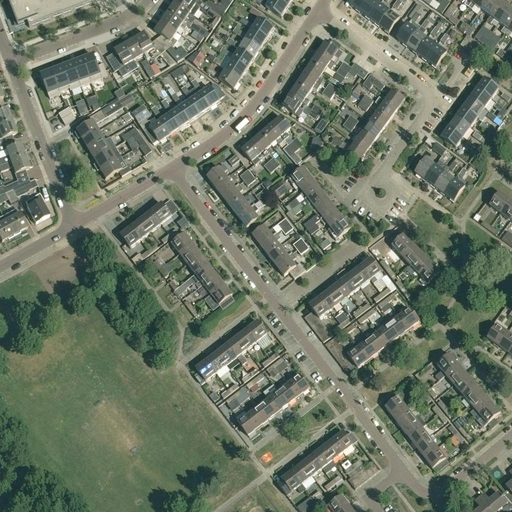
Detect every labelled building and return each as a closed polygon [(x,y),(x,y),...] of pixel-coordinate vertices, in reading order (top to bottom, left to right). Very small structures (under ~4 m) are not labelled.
[(10,4),(19,27),(28,23),(29,28),(96,3),(94,0),(10,0),(12,4),(10,4)] [(190,14),(189,15),(194,18),(200,9),(196,5),(188,0),(176,0),(174,4),(190,14)] [(214,4),(210,9),(222,17),(228,8),(232,3),(227,0),(222,0),(221,3),(223,5),(221,7),(217,3),(214,4)] [(288,8),(276,0),(271,0),(266,8),(282,18),(288,8)] [(353,0),(349,6),(359,13),(368,0),(353,0)] [(368,0),(359,13),(369,20),(380,5),(375,2),(376,0),(368,0)] [(442,15),(450,4),(444,0),(440,6),(436,11),(442,15)] [(468,9),(472,4),(474,0),(466,0),(468,1),(465,6),(468,9)] [(474,0),(472,4),(468,9),(472,12),(476,7),(481,10),(488,0),(474,0)] [(490,17),(501,2),(498,0),(488,0),(481,10),(490,17)] [(398,1),(390,12),(379,27),(389,34),(399,19),(394,15),(403,4),(398,1)] [(494,20),(500,23),(510,8),(501,2),(490,17),(487,21),(491,24),(494,20)] [(187,27),(190,29),(193,24),(186,20),(189,15),(190,14),(174,4),(168,13),(187,27)] [(369,20),(379,27),(390,12),(380,5),(369,20)] [(457,10),(452,5),(443,16),(449,21),(453,16),(457,10)] [(505,34),(511,25),(511,9),(510,8),(500,23),(505,27),(502,32),(505,34)] [(218,23),(222,17),(210,9),(206,15),(218,23)] [(440,21),(442,15),(434,12),(432,18),(440,21)] [(168,13),(161,23),(177,33),(180,28),(184,31),(187,27),(168,13)] [(408,26),(407,25),(397,40),(407,47),(421,28),(415,24),(420,17),(416,14),(408,26)] [(242,19),(240,23),(247,28),(249,24),(242,19)] [(254,27),(252,30),(267,40),(274,30),(259,20),(254,27)] [(421,28),(407,47),(416,54),(427,39),(423,37),(427,32),(425,31),(430,24),(426,21),(421,28)] [(173,39),(177,33),(161,23),(155,32),(170,43),(169,45),(171,47),(166,50),(178,63),(182,59),(173,48),(178,42),(173,39)] [(464,23),(459,30),(464,34),(465,32),(469,27),(464,23)] [(469,27),(465,32),(470,36),(474,31),(469,27)] [(436,28),(431,35),(435,38),(440,31),(436,28)] [(199,34),(204,38),(208,33),(202,29),(199,34)] [(247,37),(245,40),(261,50),(267,40),(252,30),(251,31),(247,37)] [(153,58),(159,55),(155,49),(154,49),(145,33),(135,39),(143,54),(144,56),(150,52),(153,58)] [(200,43),(204,38),(199,34),(195,40),(200,43)] [(445,35),(440,42),(444,45),(449,38),(445,35)] [(460,46),(465,49),(472,40),(467,36),(460,46)] [(478,42),(484,46),(487,40),(482,37),(478,42)] [(143,54),(135,39),(125,45),(131,56),(134,61),(144,56),(143,54)] [(254,61),(261,50),(245,40),(245,41),(241,47),(236,43),(229,39),(227,43),(233,47),(239,51),(254,61)] [(426,61),(437,47),(427,39),(416,54),(426,61)] [(472,40),(465,49),(470,52),(477,43),(472,40)] [(487,40),(484,46),(489,50),(493,44),(487,40)] [(335,65),(338,59),(334,57),(338,51),(325,43),(318,53),(335,65)] [(481,46),(477,43),(470,52),(474,55),(481,46)] [(131,56),(125,45),(112,52),(121,69),(124,67),(134,61),(131,56)] [(479,59),(486,49),(481,46),(474,55),(479,59)] [(447,54),(437,47),(426,61),(436,68),(447,54)] [(247,71),(254,61),(239,51),(234,57),(223,49),(220,53),(227,58),(232,61),(247,71)] [(501,60),(506,53),(500,50),(495,56),(501,60)] [(175,65),(165,53),(160,57),(171,69),(175,65)] [(335,65),(318,53),(311,64),(324,73),(327,67),(331,70),(335,65)] [(108,78),(103,66),(98,68),(93,56),(82,61),(91,84),(108,78)] [(72,64),(81,88),(91,84),(82,61),(72,64)] [(241,81),(247,71),(232,61),(226,71),(241,81)] [(62,68),(71,92),(81,88),(72,64),(62,68)] [(324,73),(311,64),(304,75),(321,86),(324,81),(320,78),(324,73)] [(344,64),(341,68),(349,74),(352,70),(344,64)] [(150,80),(156,76),(150,65),(144,68),(150,80)] [(52,72),(61,95),(61,93),(70,90),(71,92),(62,68),(52,72)] [(345,80),(349,74),(341,68),(337,74),(345,80)] [(174,80),(182,75),(179,69),(171,74),(174,80)] [(207,74),(219,81),(234,91),(241,81),(226,71),(222,77),(209,69),(207,74)] [(364,81),(369,74),(362,69),(357,76),(364,81)] [(61,95),(52,72),(41,76),(50,100),(61,95)] [(304,75),(297,85),(309,94),(313,88),(317,91),(321,86),(304,75)] [(370,76),(363,86),(370,91),(373,86),(381,92),(385,87),(370,76)] [(182,88),(190,84),(187,78),(178,82),(182,88)] [(492,100),(499,90),(484,79),(477,89),(492,100)] [(191,84),(196,91),(200,88),(195,81),(191,84)] [(309,94),(297,85),(290,96),(306,107),(310,102),(306,99),(309,94)] [(326,90),(334,95),(337,91),(329,85),(326,90)] [(185,87),(181,90),(186,97),(190,94),(185,87)] [(199,95),(209,110),(219,103),(209,88),(199,95)] [(492,100),(477,89),(470,99),(484,109),(492,100)] [(331,101),(334,95),(326,90),(322,96),(331,101)] [(388,97),(384,102),(397,111),(405,101),(390,90),(386,95),(388,97)] [(175,95),(171,97),(176,104),(180,101),(175,95)] [(189,102),(199,116),(209,110),(199,95),(189,102)] [(511,100),(504,95),(501,98),(508,103),(511,100)] [(306,107),(290,96),(282,106),(295,115),(299,110),(303,112),(306,107)] [(366,97),(362,102),(370,108),(374,103),(366,97)] [(484,109),(470,99),(463,109),(477,119),(484,109)] [(165,101),(162,104),(166,111),(170,108),(165,101)] [(106,120),(124,109),(119,102),(101,112),(106,120)] [(180,108),(190,123),(199,116),(189,102),(180,108)] [(366,112),(370,108),(362,102),(358,107),(366,112)] [(378,106),(374,111),(389,122),(397,111),(384,102),(380,107),(378,106)] [(497,104),(494,108),(501,113),(503,109),(497,104)] [(312,111),(320,117),(323,112),(315,106),(312,111)] [(78,110),(80,116),(88,113),(86,107),(78,110)] [(146,119),(150,117),(143,107),(133,115),(153,145),(158,142),(160,143),(170,137),(160,122),(151,128),(146,119)] [(152,110),(156,117),(160,115),(155,108),(152,110)] [(170,115),(180,130),(190,123),(180,108),(170,115)] [(72,115),(69,109),(59,115),(62,121),(72,115)] [(477,119),(463,109),(455,119),(470,129),(477,119)] [(0,126),(12,122),(7,110),(0,112),(0,126)] [(317,122),(320,117),(312,111),(308,117),(317,122)] [(373,125),(382,132),(389,122),(374,111),(371,116),(373,117),(369,123),(373,125)] [(209,113),(204,117),(211,127),(216,122),(209,113)] [(490,113),(487,117),(494,122),(497,118),(490,113)] [(72,115),(62,121),(65,127),(76,120),(72,115)] [(128,115),(123,118),(127,124),(132,120),(128,115)] [(160,122),(170,137),(180,130),(170,115),(160,122)] [(350,117),(347,122),(355,128),(358,123),(350,117)] [(286,134),(291,129),(281,118),(271,126),(284,142),(289,138),(286,134)] [(470,129),(455,119),(448,128),(463,139),(470,129)] [(200,134),(207,129),(201,120),(194,124),(200,134)] [(0,135),(2,140),(16,134),(12,122),(0,126),(0,135)] [(81,138),(83,141),(95,134),(99,132),(93,122),(77,131),(78,132),(75,133),(79,139),(81,138)] [(355,128),(347,122),(343,127),(351,133),(355,128)] [(374,142),(382,132),(373,125),(369,123),(365,128),(363,126),(359,131),(374,142)] [(489,129),(483,124),(480,128),(486,132),(489,129)] [(284,142),(271,126),(261,135),(271,146),(276,142),(280,146),(284,142)] [(463,139),(448,128),(441,138),(456,149),(463,139)] [(374,142),(359,131),(356,136),(358,138),(354,143),(367,153),(374,142)] [(104,143),(105,142),(99,132),(95,134),(83,141),(89,151),(104,143)] [(482,137),(475,132),(472,136),(479,141),(482,137)] [(271,146),(261,135),(252,143),(265,158),(270,154),(266,150),(271,146)] [(336,138),(332,143),(339,148),(343,143),(336,138)] [(104,143),(89,151),(95,160),(115,148),(116,148),(110,139),(105,142),(104,143)] [(472,151),(475,147),(468,142),(465,146),(472,151)] [(146,157),(152,153),(145,143),(139,148),(146,157)] [(260,163),(265,158),(252,143),(249,146),(247,144),(241,149),(243,151),(242,151),(252,163),(257,159),(260,163)] [(289,147),(295,154),(299,150),(293,143),(289,147)] [(359,163),(367,153),(354,143),(350,148),(348,147),(344,152),(359,163)] [(442,157),(443,155),(446,151),(437,144),(432,150),(442,157)] [(0,166),(25,157),(23,152),(26,151),(23,145),(21,146),(20,145),(6,151),(8,157),(3,159),(1,158),(0,158),(0,166)] [(295,154),(289,147),(284,151),(290,158),(295,154)] [(95,160),(100,170),(117,161),(121,158),(115,148),(95,160)] [(443,155),(442,157),(439,161),(442,164),(447,157),(443,155)] [(27,162),(25,157),(0,166),(0,172),(0,173),(12,168),(15,175),(29,169),(32,168),(30,161),(27,162)] [(232,168),(240,162),(236,157),(229,163),(232,168)] [(269,163),(276,171),(280,167),(274,159),(269,163)] [(415,174),(425,181),(435,167),(425,159),(415,174)] [(106,180),(119,173),(122,178),(131,173),(128,167),(122,171),(117,161),(100,170),(106,180)] [(276,171),(269,163),(264,168),(271,175),(276,171)] [(454,163),(449,169),(453,172),(458,165),(454,163)] [(215,188),(228,179),(224,174),(228,171),(224,166),(208,178),(215,188)] [(434,188),(445,174),(435,167),(425,181),(434,188)] [(299,189),(311,179),(304,169),(299,172),(289,180),(293,185),(295,184),(299,189)] [(297,170),(287,178),(289,180),(299,172),(297,170)] [(463,179),(467,172),(464,170),(459,176),(463,179)] [(240,178),(244,183),(252,177),(248,172),(240,178)] [(434,188),(444,195),(455,181),(445,174),(434,188)] [(252,177),(244,183),(248,187),(256,181),(252,177)] [(215,188),(223,198),(239,186),(236,180),(232,184),(228,179),(215,188)] [(304,200),(319,189),(311,179),(299,189),(303,194),(301,196),(304,200)] [(454,202),(465,188),(455,181),(444,195),(454,202)] [(6,194),(12,191),(20,187),(19,187),(17,182),(4,188),(6,194)] [(278,198),(287,192),(280,183),(271,189),(278,198)] [(20,187),(12,191),(16,197),(27,192),(24,186),(20,187)] [(243,191),(239,186),(223,198),(231,208),(243,199),(239,194),(243,191)] [(327,199),(319,189),(304,200),(305,201),(301,204),(305,209),(309,206),(308,206),(311,204),(315,209),(327,199)] [(16,197),(12,191),(4,195),(10,207),(18,202),(16,197)] [(259,202),(267,196),(264,192),(256,198),(259,202)] [(501,214),(511,201),(499,193),(490,206),(501,214)] [(44,203),(40,196),(38,195),(25,202),(28,208),(27,208),(35,224),(49,217),(42,205),(44,205),(44,203)] [(267,196),(259,202),(264,208),(271,201),(267,196)] [(231,208),(239,218),(255,205),(251,201),(247,204),(243,199),(231,208)] [(296,199),(288,205),(288,206),(292,211),(301,204),(296,199)] [(318,214),(316,215),(317,216),(312,220),(316,225),(321,221),(320,220),(335,209),(327,199),(315,209),(318,214)] [(168,204),(173,214),(179,211),(174,201),(168,204)] [(511,220),(511,201),(501,214),(511,222),(511,220)] [(151,212),(161,225),(172,217),(162,204),(151,212)] [(301,204),(292,211),(296,216),(305,209),(301,204)] [(254,214),(259,211),(255,205),(239,218),(247,228),(258,219),(254,214)] [(321,221),(324,225),(326,224),(330,229),(342,219),(335,209),(320,220),(321,221)] [(8,214),(2,217),(9,230),(13,237),(27,229),(16,210),(8,214)] [(161,225),(151,212),(141,220),(151,233),(161,225)] [(0,240),(1,243),(13,237),(9,230),(2,217),(0,218),(0,240)] [(336,241),(350,229),(342,219),(330,229),(334,234),(332,236),(336,241)] [(151,233),(141,220),(131,227),(141,241),(151,233)] [(278,226),(281,231),(289,225),(286,220),(278,226)] [(312,220),(304,226),(307,231),(308,231),(316,225),(312,220)] [(481,226),(488,231),(491,227),(484,222),(481,226)] [(289,225),(281,231),(285,236),(293,230),(289,225)] [(319,230),(316,225),(308,231),(312,236),(319,230)] [(141,241),(131,227),(120,235),(130,248),(141,241)] [(491,227),(488,231),(496,237),(499,233),(491,227)] [(260,247),(277,234),(273,230),(269,233),(265,228),(253,237),(260,247)] [(169,236),(172,239),(179,234),(176,230),(169,236)] [(260,247),(268,257),(280,248),(277,243),(281,240),(277,234),(260,247)] [(172,245),(180,255),(193,245),(185,235),(172,245)] [(401,257),(413,245),(404,235),(392,247),(401,257)] [(164,245),(172,239),(169,236),(162,241),(164,245)] [(509,246),(511,243),(504,238),(502,241),(509,246)] [(323,243),(320,246),(319,246),(323,251),(331,245),(327,240),(323,243)] [(294,247),(297,251),(305,244),(302,241),(294,247)] [(305,244),(297,251),(301,256),(309,250),(305,244)] [(193,245),(180,255),(188,265),(201,255),(193,245)] [(422,254),(413,245),(401,257),(410,266),(422,254)] [(149,252),(151,255),(159,250),(156,246),(149,252)] [(276,267),(292,254),(288,250),(284,253),(280,248),(268,257),(276,267)] [(151,255),(149,252),(141,257),(144,261),(151,255)] [(296,260),(292,254),(276,267),(284,277),(289,273),(295,281),(306,272),(300,265),(296,268),(292,263),(296,260)] [(430,263),(422,254),(410,266),(418,275),(430,263)] [(188,265),(196,275),(209,265),(201,255),(188,265)] [(370,259),(359,267),(369,281),(380,272),(370,259)] [(380,264),(385,271),(389,268),(384,261),(380,264)] [(157,262),(153,264),(159,271),(159,272),(162,269),(157,262)] [(428,285),(440,273),(430,263),(418,275),(428,285)] [(204,286),(217,276),(209,265),(196,275),(204,286)] [(359,267),(349,275),(360,288),(369,281),(359,267)] [(389,268),(385,271),(391,279),(395,276),(389,268)] [(165,279),(168,276),(168,275),(162,269),(159,272),(165,279)] [(349,275),(340,283),(350,296),(360,288),(349,275)] [(204,286),(211,296),(225,286),(217,276),(204,286)] [(169,285),(175,292),(178,289),(173,282),(169,285)] [(396,284),(401,291),(404,289),(399,282),(396,284)] [(350,296),(340,283),(330,290),(340,303),(350,296)] [(178,289),(175,292),(179,297),(186,291),(186,290),(182,286),(178,289)] [(230,298),(232,296),(225,286),(211,296),(219,306),(220,306),(230,298)] [(381,295),(384,298),(391,293),(389,289),(381,295)] [(404,289),(401,291),(407,299),(410,296),(404,289)] [(330,290),(320,298),(330,311),(340,303),(330,290)] [(384,298),(381,295),(374,301),(376,304),(384,298)] [(386,301),(389,304),(396,299),(393,295),(386,301)] [(230,298),(220,306),(224,311),(234,303),(230,298)] [(317,317),(319,319),(330,311),(320,298),(309,306),(313,312),(317,317)] [(359,309),(354,298),(344,302),(350,314),(359,309)] [(389,304),(386,301),(378,306),(381,310),(389,304)] [(184,304),(190,312),(193,309),(188,302),(184,304)] [(333,311),(342,321),(351,314),(342,304),(333,311)] [(361,310),(364,314),(371,308),(368,305),(361,310)] [(199,317),(193,309),(190,312),(196,319),(199,317)] [(409,309),(398,318),(408,331),(419,322),(409,309)] [(364,314),(361,310),(353,316),(356,319),(364,314)] [(366,316),(368,320),(375,314),(373,311),(366,316)] [(308,323),(317,317),(313,312),(304,318),(308,323)] [(368,320),(366,316),(358,322),(360,325),(368,320)] [(276,317),(272,322),(279,328),(283,323),(276,317)] [(308,323),(312,328),(321,322),(319,319),(317,317),(308,323)] [(398,318),(388,325),(399,338),(408,331),(398,318)] [(341,326),(343,329),(350,324),(348,320),(341,326)] [(247,330),(257,343),(268,335),(258,322),(247,330)] [(316,333),(325,327),(321,322),(312,328),(316,333)] [(379,333),(389,346),(399,338),(388,325),(379,333)] [(343,329),(341,326),(333,332),(336,335),(343,329)] [(345,332),(348,335),(355,330),(352,326),(345,332)] [(499,347),(508,334),(497,326),(487,340),(499,347)] [(316,333),(320,338),(328,332),(325,327),(316,333)] [(237,338),(247,351),(257,343),(247,330),(237,338)] [(328,332),(320,338),(323,343),(332,337),(328,332)] [(348,335),(345,332),(338,337),(340,341),(348,335)] [(379,333),(369,340),(379,354),(389,346),(379,333)] [(499,347),(509,355),(511,349),(511,336),(508,334),(499,347)] [(247,351),(237,338),(227,345),(237,359),(243,366),(247,363),(241,355),(247,351)] [(329,351),(338,344),(335,339),(326,346),(329,351)] [(379,354),(369,340),(359,348),(369,361),(379,354)] [(329,351),(333,356),(342,349),(338,344),(329,351)] [(237,359),(227,345),(217,353),(227,366),(237,359)] [(348,356),(350,359),(354,364),(358,370),(369,361),(359,348),(348,356)] [(337,361),(346,354),(342,349),(333,356),(337,361)] [(445,352),(434,361),(438,365),(449,356),(445,352)] [(227,366),(217,353),(207,361),(217,374),(227,366)] [(277,354),(270,359),(273,363),(279,358),(277,354)] [(337,361),(341,366),(350,359),(348,356),(346,354),(337,361)] [(438,365),(437,366),(442,371),(435,377),(440,382),(446,376),(459,365),(455,361),(457,359),(453,354),(450,356),(450,355),(449,356),(438,365)] [(273,363),(270,359),(262,365),(265,369),(273,363)] [(345,371),(354,364),(350,359),(341,366),(345,371)] [(275,365),(277,369),(284,363),(281,360),(275,365)] [(217,374),(207,361),(202,364),(201,362),(195,366),(197,368),(196,369),(199,373),(195,377),(197,378),(196,379),(200,384),(200,383),(202,385),(206,382),(217,374)] [(277,369),(275,365),(267,371),(269,375),(277,369)] [(446,376),(454,386),(467,375),(459,365),(446,376)] [(250,375),(252,378),(259,373),(256,370),(250,375)] [(252,378),(250,375),(242,381),(244,384),(252,378)] [(454,386),(462,395),(475,384),(467,375),(454,386)] [(254,381),(257,384),(264,379),(261,376),(254,381)] [(288,384),(299,397),(309,389),(299,376),(288,384)] [(249,390),(257,384),(254,381),(246,387),(249,390)] [(279,392),(289,405),(299,397),(288,384),(279,392)] [(475,384),(462,395),(471,405),(483,394),(475,384)] [(236,385),(229,391),(232,394),(239,389),(236,385)] [(422,397),(425,394),(420,387),(416,390),(422,397)] [(431,389),(427,392),(433,399),(437,397),(431,389)] [(232,394),(229,391),(222,397),(224,400),(232,394)] [(241,391),(234,397),(237,400),(243,395),(241,391)] [(269,400),(279,413),(289,405),(279,392),(269,400)] [(425,394),(422,397),(428,405),(431,402),(425,394)] [(471,405),(479,414),(491,403),(483,394),(471,405)] [(237,400),(234,397),(226,403),(229,406),(237,400)] [(394,419),(407,409),(399,398),(385,408),(394,419)] [(279,413),(269,400),(259,407),(269,420),(279,413)] [(444,412),(447,409),(441,402),(438,405),(444,412)] [(479,414),(488,425),(501,414),(491,403),(479,414)] [(281,413),(287,421),(296,413),(290,406),(281,413)] [(269,420),(259,407),(249,415),(259,428),(269,420)] [(436,407),(433,410),(438,417),(441,414),(436,407)] [(401,429),(415,419),(407,409),(394,419),(401,429)] [(453,417),(447,409),(444,412),(450,419),(453,417)] [(441,414),(438,417),(444,424),(448,422),(441,414)] [(259,428),(249,415),(238,423),(248,436),(259,428)] [(418,416),(415,419),(401,429),(409,439),(422,429),(426,426),(418,416)] [(460,432),(463,429),(457,422),(454,425),(460,432)] [(454,437),(457,434),(452,427),(449,430),(454,437)] [(417,449),(430,438),(422,429),(409,439),(417,449)] [(463,429),(460,432),(466,439),(469,436),(463,429)] [(342,454),(353,446),(343,433),(332,441),(342,454)] [(457,434),(454,437),(460,444),(464,442),(457,434)] [(424,459),(438,448),(430,438),(417,449),(424,459)] [(342,454),(332,441),(322,449),(332,462),(342,454)] [(438,448),(424,459),(433,470),(446,459),(438,448)] [(312,456),(322,469),(332,462),(322,449),(312,456)] [(303,464),(313,477),(322,469),(312,456),(303,464)] [(360,461),(353,467),(355,470),(362,465),(360,461)] [(368,466),(375,475),(380,471),(373,462),(368,466)] [(293,472),(303,485),(313,477),(303,464),(293,472)] [(375,475),(368,466),(363,470),(371,479),(375,475)] [(355,470),(353,467),(345,473),(348,476),(355,470)] [(371,479),(363,470),(358,474),(366,483),(371,479)] [(302,485),(303,485),(293,472),(288,475),(287,474),(281,478),(282,480),(277,484),(287,497),(297,489),(301,495),(307,491),(302,485)] [(366,483),(358,474),(353,477),(361,487),(366,483)] [(340,477),(332,482),(335,486),(342,480),(340,477)] [(361,487),(353,477),(348,481),(356,491),(361,487)] [(327,492),(335,486),(332,482),(325,488),(327,492)] [(319,492),(312,498),(315,501),(322,496),(319,492)] [(507,505),(508,505),(499,493),(490,501),(484,494),(480,498),(491,511),(507,511),(511,509),(507,505)] [(311,497),(303,503),(308,508),(315,502),(311,497)] [(332,511),(344,511),(350,508),(342,497),(329,507),(332,511)] [(491,511),(480,498),(476,501),(481,508),(476,511),(491,511)]
